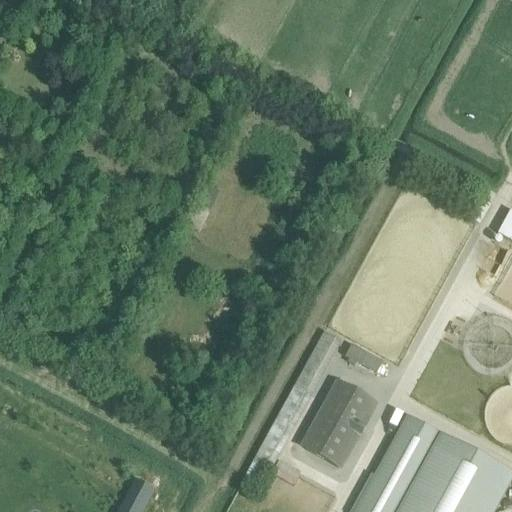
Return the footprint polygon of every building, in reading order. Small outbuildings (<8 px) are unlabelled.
[(207,189),(198,208),(209,213),(218,195),(207,189)] [(483,198),(471,219),(479,224),(492,203),(483,198)] [(511,211),(510,210),(498,233),(511,240),(511,211)] [(293,387),(253,461),(241,483),(252,488),(263,467),(269,470),(310,396),(341,341),(323,331),(292,387),(293,387)] [(350,347),(344,360),(376,377),(383,364),(350,347)] [(335,383),(299,450),(342,474),(379,407),(335,383)] [(511,476),(407,418),(398,435),(355,511),(495,511),(511,483),(511,476)] [(279,464),(271,477),(293,489),(301,476),(279,464)]
